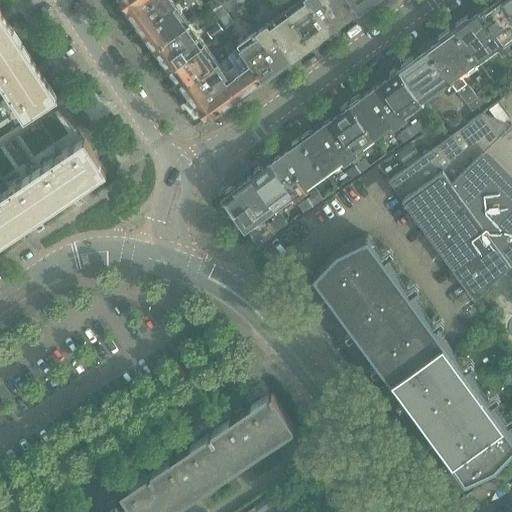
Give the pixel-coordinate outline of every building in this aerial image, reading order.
[(120,0),(119,2),(123,7),(126,7),(133,17),(150,4),(158,15),(176,2),(174,0),(120,0)] [(216,0),(209,0),(207,2),(214,10),(221,5),(216,0)] [(234,0),(228,0),(213,11),(225,27),(234,21),(228,13),(238,5),(234,0)] [(304,0),(287,12),(311,45),(319,39),(320,36),(328,30),(316,13),(326,5),(322,0),(304,0)] [(322,0),(326,5),(316,13),(328,30),(347,16),(350,17),(356,13),(356,10),(357,9),(350,0),(322,0)] [(350,0),(357,9),(359,8),(363,7),(368,4),(369,0),(350,0)] [(505,41),(511,36),(511,0),(489,0),(490,3),(481,9),(505,41)] [(133,17),(148,37),(147,41),(150,45),(154,45),(155,47),(187,25),(174,6),(177,4),(176,2),(158,15),(150,4),(133,17)] [(480,7),(479,7),(481,9),(469,18),(467,16),(453,26),(478,60),(496,47),(503,57),(511,50),(505,41),(481,9),(480,7)] [(0,59),(22,45),(0,10),(0,59)] [(267,22),(256,31),(258,34),(259,33),(268,47),(279,40),(291,57),(300,51),(303,51),(311,45),(287,12),(270,25),(267,22)] [(218,23),(207,31),(212,38),(223,30),(218,23)] [(156,49),(156,53),(159,58),(163,58),(170,68),(202,45),(187,25),(155,47),(156,49)] [(457,89),(468,104),(475,99),(465,84),(467,83),(460,73),(478,60),(453,26),(438,37),(440,39),(428,48),(451,80),(457,89)] [(258,34),(239,48),(249,62),(262,78),(263,77),(266,77),(272,73),(272,70),(291,57),(279,40),(268,47),(259,33),(258,34)] [(230,40),(222,46),(229,55),(236,49),(230,40)] [(22,45),(0,59),(0,82),(24,120),(57,98),(22,45)] [(171,70),(170,73),(173,78),(177,78),(192,98),(209,86),(201,75),(219,62),(218,60),(215,63),(202,45),(170,68),(171,70)] [(425,47),(426,49),(414,57),(413,55),(401,64),(403,66),(399,68),(422,100),(441,86),(448,96),(457,89),(451,80),(428,48),(426,46),(425,47)] [(249,62),(235,72),(236,73),(227,80),(225,77),(228,74),(219,62),(201,75),(209,86),(192,98),(199,108),(198,111),(201,116),(205,116),(206,118),(217,110),(218,112),(223,108),(222,107),(224,105),(227,106),(232,102),(232,100),(233,99),(234,101),(238,98),(237,96),(262,78),(249,62)] [(389,75),(370,89),(382,106),(393,99),(403,114),(422,100),(399,68),(398,69),(395,68),(390,72),(389,75)] [(358,95),(349,101),(373,135),(403,114),(393,99),(382,106),(370,89),(361,96),(358,95)] [(475,99),(468,104),(474,112),(487,103),(483,98),(475,99)] [(484,110),(389,180),(475,298),(511,263),(511,183),(482,152),(501,133),(499,134),(495,129),(511,116),(511,114),(501,99),(485,111),(484,110)] [(344,134),(333,142),(343,156),(373,135),(349,101),(341,108),(340,111),(331,117),(344,134)] [(308,131),(300,137),(324,170),(343,156),(333,142),(344,134),(331,117),(312,131),(308,131)] [(416,122),(411,126),(417,133),(421,129),(416,122)] [(411,126),(399,135),(404,142),(417,133),(411,126)] [(291,147),(272,161),(284,178),(294,170),(304,184),(324,170),(300,137),(291,143),(291,147)] [(84,138),(31,174),(53,207),(106,171),(84,138)] [(412,143),(397,153),(405,164),(419,154),(412,143)] [(365,158),(356,164),(362,172),(371,166),(365,158)] [(254,174),(252,175),(274,206),(304,184),(294,170),(284,178),(272,161),(263,167),(259,166),(254,170),(254,174)] [(356,164),(346,172),(352,179),(362,172),(356,164)] [(31,174),(0,194),(0,241),(0,242),(53,207),(31,174)] [(223,196),(236,214),(236,217),(239,222),(242,223),(258,245),(275,232),(268,222),(266,224),(260,216),(274,206),(252,175),(234,188),(231,187),(226,191),(225,194),(223,196)] [(317,191),(312,195),(317,203),(323,199),(317,191)] [(312,195),(298,205),(304,212),(317,203),(312,195)] [(283,216),(273,223),(278,230),(288,223),(283,216)] [(380,363),(465,479),(495,464),(511,446),(511,431),(368,234),(338,249),(315,273),(380,363)] [(98,511),(96,509),(91,511),(164,511),(294,425),(275,397),(276,397),(272,391),(123,491),(131,503),(130,503),(131,503),(123,509),(122,508),(117,500),(116,501),(108,506),(108,507),(111,511),(98,511)] [(278,491),(269,496),(274,504),(283,498),(278,491)] [(254,506),(254,507),(257,511),(274,511),(277,510),(268,496),(254,506)]
